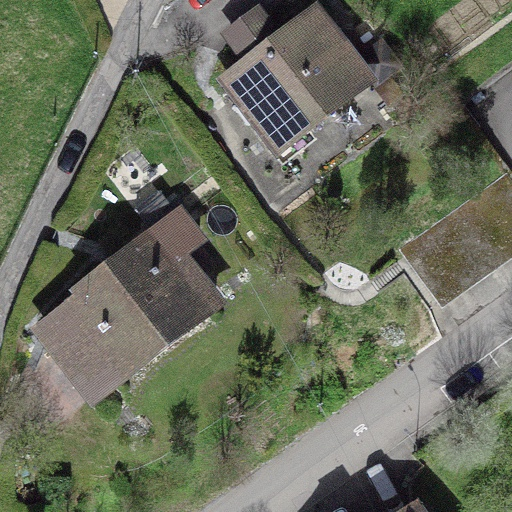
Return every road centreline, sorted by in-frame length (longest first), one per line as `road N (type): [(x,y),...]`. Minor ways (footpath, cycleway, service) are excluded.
road 1 (unclassified): [(0,353),(8,305),(160,0)]
road 2 (residential): [(257,511),(511,319)]
